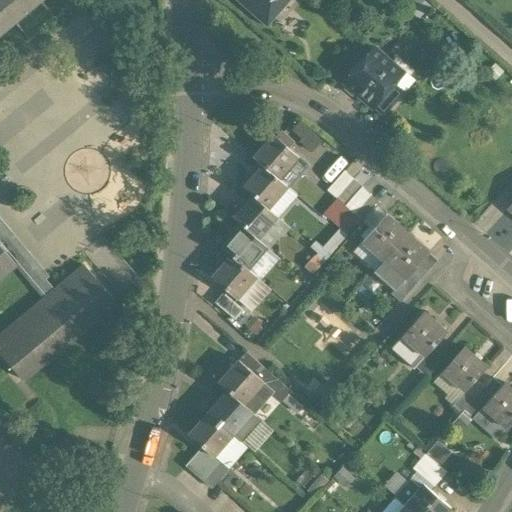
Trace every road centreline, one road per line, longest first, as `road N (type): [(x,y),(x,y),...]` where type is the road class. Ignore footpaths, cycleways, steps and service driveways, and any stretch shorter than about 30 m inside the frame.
road 1 (tertiary): [(187,83),(191,182),(162,384),(118,511)]
road 2 (residential): [(187,83),(244,82),(327,115),(431,219),(511,285)]
